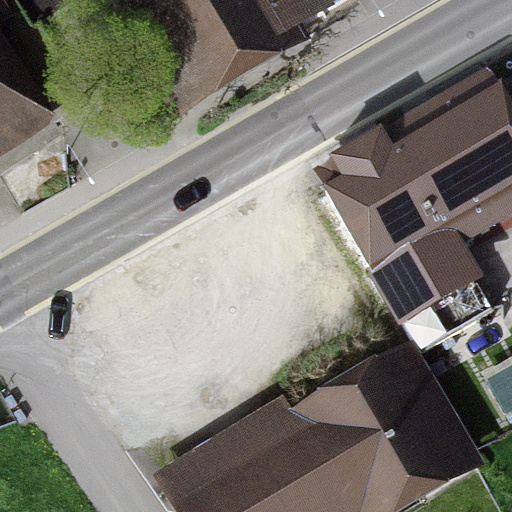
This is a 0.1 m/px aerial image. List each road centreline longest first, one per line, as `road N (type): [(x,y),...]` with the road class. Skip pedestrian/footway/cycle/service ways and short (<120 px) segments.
road 1 (primary): [(0,303),(511,0)]
road 2 (residential): [(102,511),(0,364)]
